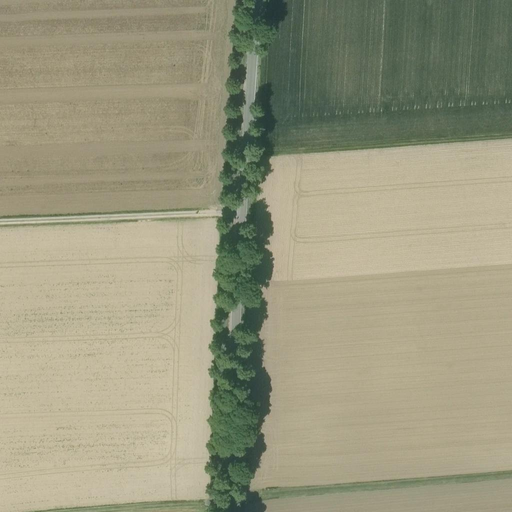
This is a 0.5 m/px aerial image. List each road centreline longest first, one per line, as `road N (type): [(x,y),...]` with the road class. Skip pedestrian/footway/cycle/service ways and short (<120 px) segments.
road 1 (tertiary): [(229,511),(255,0)]
road 2 (track): [(245,156),(511,141)]
road 3 (track): [(0,222),(241,213)]
